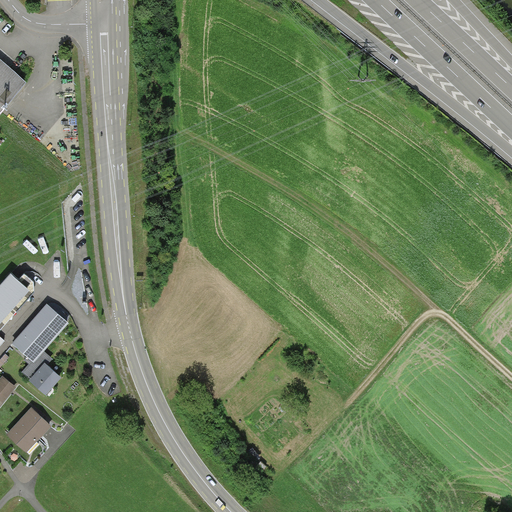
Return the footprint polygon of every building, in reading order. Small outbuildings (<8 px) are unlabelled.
[(0,112),(26,82),(0,59),(0,112)] [(19,280),(11,273),(0,285),(0,323),(29,290),(19,280)] [(24,274),(19,280),(29,290),(0,323),(0,330),(35,292),(34,282),(24,274)] [(47,304),(12,344),(28,357),(34,362),(44,351),(70,323),(47,304)] [(53,359),(44,351),(34,362),(28,357),(24,360),(29,364),(22,372),(30,379),(45,362),(48,365),(53,359)] [(0,367),(9,357),(5,353),(0,359),(0,367)] [(48,365),(45,362),(30,379),(29,380),(46,396),(62,378),(48,365)] [(16,387),(3,376),(0,379),(0,400),(3,403),(16,387)] [(52,426),(31,407),(6,434),(26,453),(38,441),(52,426)]
